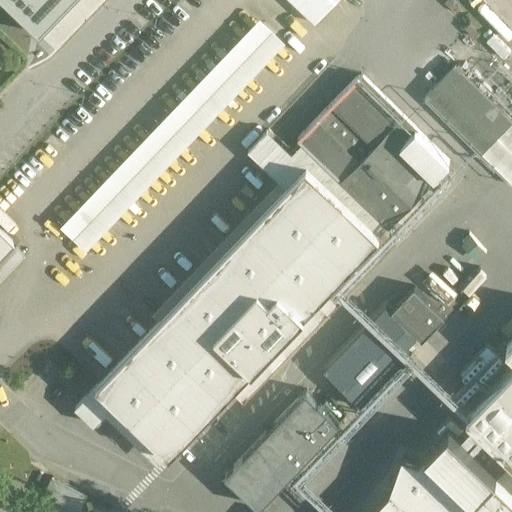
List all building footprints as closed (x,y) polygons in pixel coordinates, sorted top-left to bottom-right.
[(307,0),(323,16),(338,0),(307,0)] [(261,17),(60,223),(85,248),(286,41),(261,17)] [(511,118),(455,64),(423,97),(511,180),(511,118)] [(299,138),(317,156),(82,391),(158,466),(392,231),(461,162),(368,69),(299,138)] [(0,256),(8,248),(0,239),(0,256)] [(398,305),(428,334),(453,310),(423,280),(398,305)] [(375,322),(341,356),(372,386),(406,352),(375,322)] [(511,511),(511,375),(483,405),(511,434),(511,465),(467,506),(422,459),(379,503),(368,511),(511,511)] [(317,382),(231,467),(266,502),(351,416),(317,382)] [(79,488),(54,475),(46,492),(71,505),(79,488)] [(89,493),(79,488),(71,505),(80,509),(89,493)]
